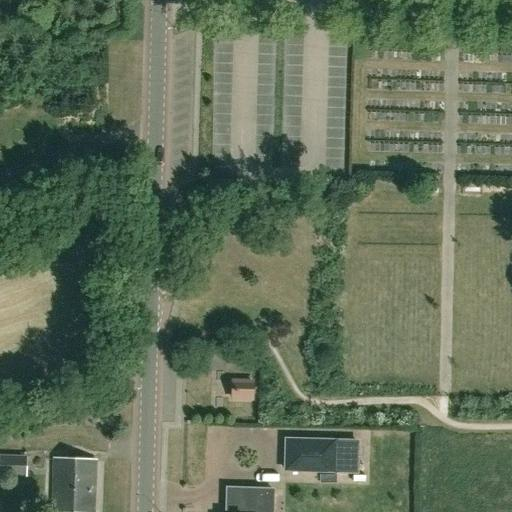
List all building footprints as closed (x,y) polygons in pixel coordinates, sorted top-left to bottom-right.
[(254,380),(231,379),(230,401),(253,401),(254,395),(256,394),(256,387),(254,386),(254,380)] [(334,442),(287,441),(286,469),(333,471),(334,442)] [(0,475),(25,476),(25,458),(0,457),(0,475)] [(74,511),(94,511),(96,461),(53,459),(52,511),(74,511)] [(272,511),(273,490),(248,490),(246,511),(272,511)]
